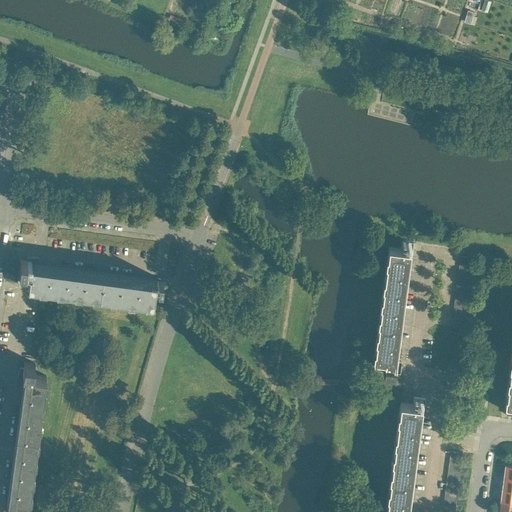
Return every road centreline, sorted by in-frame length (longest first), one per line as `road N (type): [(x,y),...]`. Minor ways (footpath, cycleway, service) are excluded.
road 1 (residential): [(122,511),(152,378),(199,241),(163,228),(3,208)]
road 2 (residential): [(420,317),(429,249),(453,252),(444,320)]
road 3 (residential): [(440,433),(447,376),(413,373),(420,317)]
road 4 (residential): [(3,208),(20,90),(0,77)]
